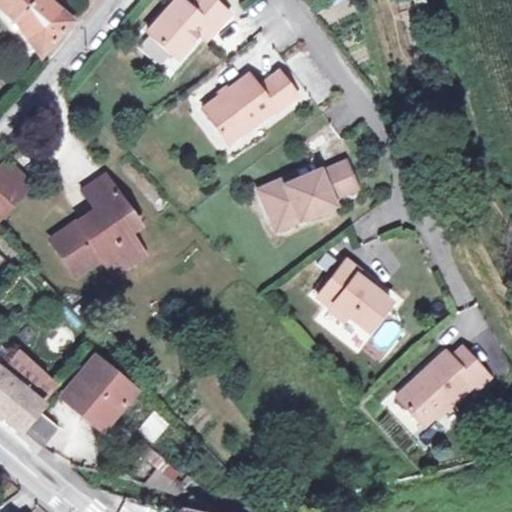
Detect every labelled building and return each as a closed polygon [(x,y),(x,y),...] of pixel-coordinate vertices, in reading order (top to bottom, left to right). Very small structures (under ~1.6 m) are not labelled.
[(71,21),(47,0),(0,0),(0,10),(14,23),(39,58),(71,21)] [(183,0),(177,0),(148,33),(179,60),(201,36),(210,25),(216,31),(231,14),(216,0),(193,0),(189,5),(183,0)] [(210,25),(201,36),(206,41),(216,31),(210,25)] [(251,73),(203,108),(229,143),(275,110),(277,112),(299,96),(282,72),(259,86),(251,73)] [(9,164),(0,172),(0,194),(10,203),(30,183),(9,164)] [(286,181),(260,191),(273,225),(300,215),(303,223),(336,209),(333,201),(358,191),(348,166),(323,176),(322,173),(298,183),(289,187),(286,181)] [(129,213),(105,176),(85,190),(98,211),(95,213),(98,218),(84,227),(80,221),(52,240),(75,275),(102,258),(108,268),(139,248),(129,232),(120,218),(129,213)] [(295,177),(286,181),(289,187),(298,183),(295,177)] [(0,213),(10,203),(0,194),(0,213)] [(138,226),(129,213),(120,218),(129,232),(138,226)] [(300,215),(273,225),(277,233),(303,223),(300,215)] [(145,256),(139,248),(108,268),(114,277),(145,256)] [(361,275),(347,263),(318,297),(333,310),(336,306),(350,318),(368,333),(390,307),(358,279),(361,275)] [(336,306),(333,310),(332,311),(345,324),(350,318),(336,306)] [(446,353),(395,399),(422,428),(435,417),(437,419),(473,387),(476,392),(490,380),(463,349),(451,359),(446,353)] [(18,353),(3,370),(30,392),(45,375),(18,353)] [(136,390),(95,357),(61,396),(103,431),(136,390)] [(0,367),(0,412),(23,432),(25,429),(40,409),(44,404),(30,392),(3,370),(0,367)] [(40,409),(25,429),(42,441),(56,424),(40,409)] [(135,432),(153,445),(169,422),(151,410),(135,432)] [(158,458),(144,482),(167,494),(180,471),(158,458)] [(146,511),(148,509),(126,498),(118,511),(146,511)]
